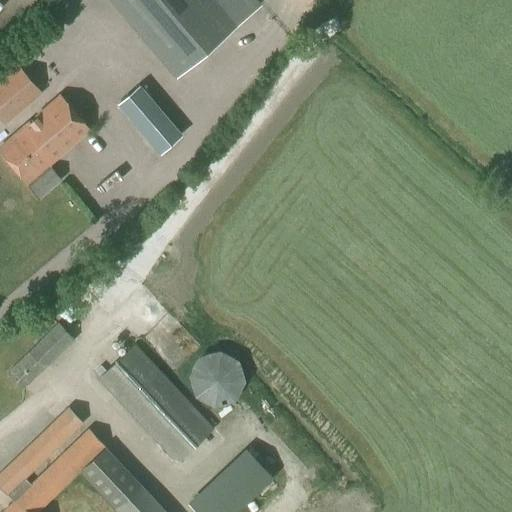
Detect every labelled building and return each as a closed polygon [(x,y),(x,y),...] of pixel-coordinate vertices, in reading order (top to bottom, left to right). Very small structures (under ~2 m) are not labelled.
[(255,0),(109,0),(175,76),(259,4),(255,0)] [(0,118),(4,123),(39,93),(17,68),(0,82),(0,118)] [(118,104),(159,154),(181,135),(139,86),(118,104)] [(88,129),(59,96),(0,146),(0,153),(38,198),(60,179),(47,165),(88,129)] [(72,339),(58,324),(50,316),(34,330),(43,339),(7,374),(21,389),(72,339)] [(175,462),(212,429),(134,344),(97,378),(175,462)] [(187,376),(193,397),(213,407),(233,401),(244,382),(237,361),(218,350),(198,357),(187,376)] [(116,511),(165,511),(87,429),(28,484),(23,478),(82,423),(69,409),(0,473),(0,487),(21,510),(18,511),(34,511),(78,471),(116,511)] [(194,511),(232,511),(271,476),(246,450),(188,505),(194,511)]
